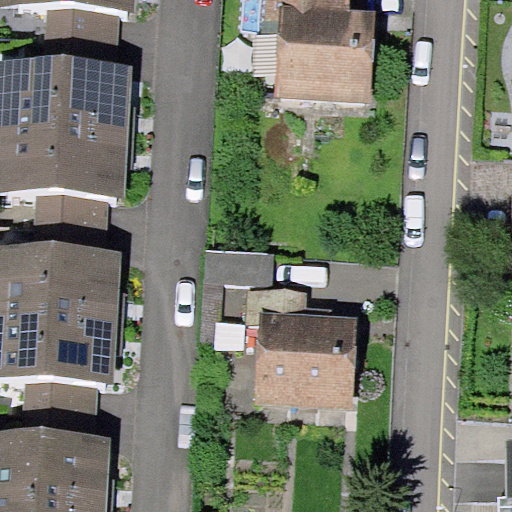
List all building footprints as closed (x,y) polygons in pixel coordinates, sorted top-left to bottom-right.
[(142,0),(0,0),(0,12),(0,20),(141,27),(142,0)] [(379,21),(284,14),(278,109),(373,115),(379,21)] [(135,80),(0,72),(0,207),(127,214),(135,80)] [(126,268),(0,257),(0,387),(116,397),(126,268)] [(365,325),(264,319),(258,414),(359,421),(365,325)] [(110,511),(114,441),(0,435),(0,511),(110,511)] [(511,511),(511,463),(493,463),(492,511),(511,511)]
